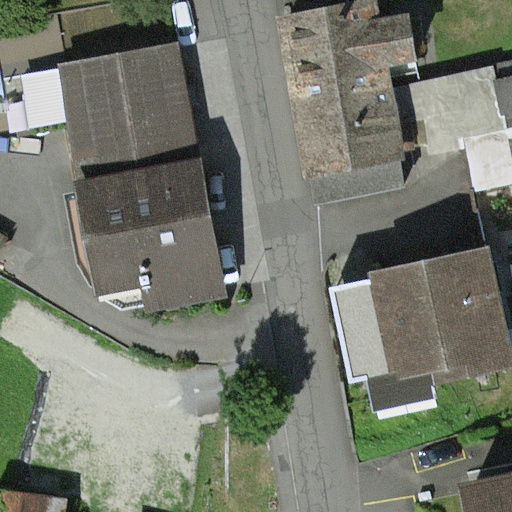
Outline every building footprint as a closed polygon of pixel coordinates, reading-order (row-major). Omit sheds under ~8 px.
[(398,3),(282,27),(315,190),(432,165),(398,3)] [(185,59),(61,73),(72,174),(196,160),(185,59)] [(196,186),(86,201),(100,308),(211,294),(196,186)] [(511,312),(497,247),(370,275),(397,397),(511,371),(511,312)] [(511,511),(511,493),(471,501),(473,511),(511,511)]
